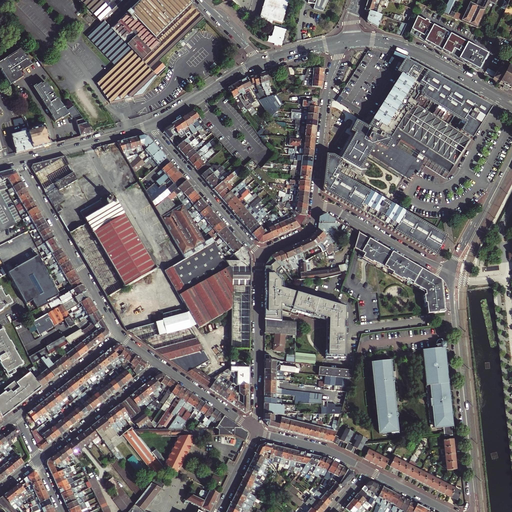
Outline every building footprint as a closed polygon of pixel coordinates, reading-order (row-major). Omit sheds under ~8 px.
[(103,20),(122,0),(79,0),(86,7),(95,16),(87,24),(93,30),(86,36),(100,50),(117,35),(157,77),(161,73),(166,68),(159,61),(187,34),(204,17),(195,7),(187,0),(141,0),(129,11),(111,29),(103,20)] [(273,21),(282,24),(288,6),(287,6),(288,3),(289,3),(289,0),(264,0),(260,17),(261,18),(259,22),(271,26),(273,21)] [(308,0),(308,3),(315,5),(314,10),(323,12),(328,0),(308,0)] [(453,18),(456,13),(450,10),(455,1),(461,3),(462,0),(448,0),(442,13),(453,18)] [(461,21),(477,28),(487,5),(488,4),(489,0),(482,0),(479,7),(470,3),(463,16),(461,21)] [(375,14),(379,5),(368,1),(365,10),(369,12),(375,14)] [(503,10),(505,10),(508,4),(504,2),(499,12),(502,13),(503,10)] [(367,23),(377,28),(381,16),(375,14),(369,12),(366,19),(367,23)] [(402,17),(391,13),(389,19),(400,22),(402,17)] [(489,57),(417,18),(410,34),(480,73),(489,57)] [(400,36),(406,25),(402,23),(396,35),(400,36)] [(278,45),(281,46),(287,30),(284,29),(275,26),(272,36),(271,36),(271,37),(269,36),(267,42),(275,44),(274,45),(278,46),(278,45)] [(128,98),(143,95),(153,81),(155,78),(157,77),(117,35),(100,50),(114,65),(109,70),(96,82),(104,93),(110,103),(128,98)] [(73,50),(76,54),(82,48),(79,45),(73,50)] [(32,65),(20,50),(0,62),(0,71),(9,87),(23,78),(19,72),(22,70),(23,72),(32,65)] [(468,138),(472,140),(492,108),(432,75),(404,60),(396,73),(400,76),(388,68),(389,66),(373,55),(367,51),(341,92),(341,93),(338,97),(359,110),(356,115),(364,120),(367,115),(373,119),(367,129),(355,122),(350,133),(354,135),(339,161),(333,157),(326,156),(322,191),(357,211),(397,235),(435,257),(447,237),(443,235),(398,208),(396,207),(389,203),(391,200),(358,179),(362,171),(361,171),(370,155),(371,155),(408,178),(412,172),(410,171),(414,164),(418,167),(425,157),(447,171),(468,138)] [(511,66),(509,65),(507,68),(500,64),(497,71),(511,78),(511,66)] [(313,76),(323,77),(324,69),(323,69),(316,69),(313,69),(310,69),(307,70),(306,73),(305,76),(307,76),(313,77),(313,76)] [(511,78),(497,71),(493,79),(499,83),(511,90),(511,78)] [(267,88),(270,86),(265,72),(259,74),(261,84),(266,98),(270,97),(267,88)] [(266,98),(261,84),(259,74),(246,78),(247,81),(250,86),(253,85),(253,84),(255,83),(256,86),(256,85),(259,92),(261,91),(264,99),(266,98)] [(251,88),(250,86),(247,81),(246,78),(238,82),(248,101),(249,102),(251,104),(254,102),(249,93),(250,92),(248,89),(251,88)] [(249,102),(248,101),(238,82),(233,85),(243,103),(244,104),(247,109),(252,105),(251,104),(249,102)] [(66,111),(45,83),(42,85),(41,84),(35,88),(43,101),(42,101),(46,109),(48,109),(53,116),(52,116),(55,122),(68,114),(71,118),(81,115),(74,106),(66,111)] [(239,105),(243,103),(233,85),(228,89),(229,92),(239,108),(240,107),(239,105)] [(277,111),(283,105),(276,94),(270,97),(266,98),(264,99),(259,100),(270,118),(272,117),(277,111)] [(295,113),(317,116),(318,108),(316,108),(308,107),(302,106),(302,110),(300,109),(300,111),(287,109),(287,112),(295,113)] [(205,128),(206,127),(199,118),(193,111),(186,115),(196,129),(199,134),(201,133),(200,131),(202,129),(201,127),(202,125),(205,128)] [(301,120),(317,122),(317,116),(295,113),(295,117),(296,117),(295,119),(301,120)] [(195,130),(196,129),(186,115),(181,118),(192,134),(195,138),(197,137),(194,133),(196,132),(195,130)] [(190,135),(192,134),(181,118),(177,121),(186,134),(188,132),(190,135)] [(81,136),(87,135),(84,124),(82,125),(81,122),(80,122),(80,121),(81,121),(81,119),(77,121),(80,132),(81,136)] [(87,135),(94,133),(92,131),(83,119),(81,119),(81,121),(80,121),(80,122),(81,122),(82,125),(84,124),(87,135)] [(188,138),(186,134),(177,121),(171,124),(178,134),(180,132),(185,140),(187,138),(188,138)] [(33,149),(50,145),(45,124),(38,126),(32,128),(32,130),(28,131),(33,149)] [(178,134),(171,124),(164,129),(164,133),(174,144),(176,147),(183,141),(181,139),(181,138),(178,141),(174,137),(178,134)] [(296,135),(315,137),(316,127),(295,124),(294,128),(300,128),(300,130),(292,130),(292,134),(296,135)] [(16,153),(33,149),(28,131),(11,135),(16,153)] [(143,147),(146,150),(153,143),(147,136),(144,135),(138,137),(141,147),(143,147)] [(288,142),(314,145),(315,137),(296,135),(295,139),(288,138),(288,142)] [(142,151),(141,147),(138,137),(133,138),(137,152),(142,151)] [(137,152),(133,138),(129,139),(132,153),(133,153),(134,153),(135,155),(137,154),(137,152)] [(180,151),(190,143),(187,138),(185,140),(183,141),(176,147),(180,151)] [(133,153),(132,153),(129,139),(124,141),(128,155),(131,154),(132,156),(134,155),(133,153)] [(180,151),(184,156),(196,146),(194,144),(197,142),(195,139),(190,143),(180,151)] [(128,155),(124,141),(117,142),(126,158),(129,164),(138,157),(137,154),(135,155),(134,153),(133,153),(134,155),(134,156),(131,157),(131,156),(129,157),(128,155)] [(184,156),(188,160),(200,149),(199,148),(204,144),(202,141),(199,143),(196,146),(184,156)] [(299,150),(313,151),(314,145),(288,142),(287,145),(295,146),(295,149),(299,150)] [(135,173),(144,165),(160,151),(153,143),(146,150),(145,151),(149,155),(143,161),(139,156),(138,157),(129,164),(135,173)] [(188,160),(192,165),(207,152),(205,150),(208,148),(205,145),(205,146),(200,149),(188,160)] [(197,171),(205,164),(203,162),(214,153),(211,149),(207,152),(192,165),(197,171)] [(293,155),(313,157),(313,151),(299,150),(295,149),(291,149),(289,149),(288,150),(288,151),(288,155),(293,155)] [(151,164),(155,168),(166,158),(160,151),(144,165),(146,168),(151,164)] [(64,200),(59,191),(76,180),(64,156),(59,158),(33,165),(31,168),(53,206),(57,203),(58,204),(64,200)] [(154,180),(156,182),(174,167),(166,158),(155,168),(151,171),(155,176),(153,178),(154,180)] [(197,171),(205,180),(219,168),(218,166),(214,169),(208,162),(205,164),(197,171)] [(158,189),(164,184),(178,172),(174,167),(156,182),(154,184),(158,189)] [(209,185),(217,178),(215,176),(224,169),(221,167),(219,168),(205,180),(209,185)] [(225,171),(224,169),(215,176),(217,178),(225,171)] [(7,178),(8,179),(17,174),(16,171),(13,170),(0,173),(0,175),(3,182),(6,181),(5,179),(7,178)] [(209,185),(213,190),(229,176),(227,173),(225,171),(217,178),(209,185)] [(169,187),(173,184),(182,177),(178,172),(164,184),(165,185),(166,184),(167,185),(169,187)] [(213,190),(218,195),(233,182),(231,179),(236,176),(233,172),(229,176),(213,190)] [(8,180),(10,183),(19,178),(17,174),(8,179),(8,180)] [(155,208),(167,198),(186,181),(182,177),(173,184),(169,187),(167,189),(165,187),(167,185),(166,184),(165,185),(164,184),(158,189),(154,184),(145,191),(155,208)] [(7,189),(8,191),(22,182),(19,178),(10,183),(11,184),(8,185),(6,187),(7,189)] [(178,197),(182,194),(191,187),(186,181),(167,198),(170,201),(177,196),(178,197)] [(221,199),(226,204),(239,193),(246,187),(247,186),(245,184),(243,181),(237,186),(234,188),(221,199)] [(19,198),(28,193),(22,182),(8,191),(10,195),(11,194),(15,192),(16,194),(19,198)] [(218,195),(221,199),(234,188),(237,186),(233,182),(218,195)] [(181,203),(187,198),(195,191),(191,187),(182,194),(178,197),(180,201),(181,203)] [(239,193),(241,195),(248,189),(246,187),(239,193)] [(226,204),(230,210),(242,199),(249,193),(250,192),(248,189),(241,195),(239,193),(226,204)] [(297,196),(308,198),(309,193),(299,192),(290,190),(290,194),(290,195),(292,195),(297,196)] [(183,205),(184,208),(198,196),(195,191),(187,198),(181,203),(182,204),(183,205)] [(307,205),(308,198),(297,196),(292,195),(290,195),(288,194),(285,193),(283,192),(283,196),(282,203),(287,200),(289,200),(293,201),(296,202),(298,203),(307,205)] [(20,199),(22,203),(31,198),(28,193),(19,198),(17,199),(18,200),(20,199)] [(230,210),(235,215),(247,204),(257,196),(255,193),(252,196),(245,202),(242,199),(230,210)] [(242,199),(245,202),(252,196),(249,193),(242,199)] [(74,231),(106,298),(159,272),(124,200),(115,205),(111,196),(81,210),(88,224),(74,231)] [(193,205),(194,206),(202,199),(198,196),(184,208),(186,210),(193,205)] [(235,215),(239,220),(258,204),(262,200),(259,197),(258,198),(249,206),(247,204),(235,215)] [(19,211),(25,208),(34,202),(31,198),(22,203),(19,205),(16,206),(19,211)] [(170,201),(167,198),(155,208),(158,213),(162,211),(165,215),(176,208),(170,201)] [(187,212),(189,216),(205,203),(202,199),(194,206),(187,212)] [(305,215),(306,215),(307,210),(295,207),(291,205),(288,204),(289,200),(287,200),(282,203),(285,205),(289,208),(294,211),(298,214),(299,214),(305,215)] [(307,210),(307,205),(298,203),(296,202),(293,201),(289,200),(288,204),(291,205),(295,207),(307,210)] [(22,216),(27,213),(37,207),(34,202),(25,208),(19,211),(22,216)] [(61,210),(58,204),(57,203),(53,206),(57,213),(61,210)] [(197,217),(200,214),(208,207),(205,203),(189,216),(191,219),(193,217),(195,218),(197,217)] [(244,225),(256,215),(263,209),(258,204),(239,220),(244,225)] [(25,222),(40,213),(37,207),(27,213),(22,216),(23,220),(25,222)] [(197,217),(200,220),(211,211),(208,207),(200,214),(197,217)] [(256,215),(258,217),(265,212),(263,209),(256,215)] [(196,223),(200,227),(201,226),(215,214),(211,211),(200,220),(197,223),(196,223)] [(244,225),(248,230),(267,214),(265,212),(258,217),(256,215),(244,225)] [(34,224),(43,218),(40,213),(25,222),(26,224),(26,225),(32,221),(34,224)] [(252,235),(264,225),(266,223),(267,222),(265,220),(269,217),(268,213),(267,214),(248,230),(252,235)] [(299,227),(295,221),(293,220),(287,213),(285,214),(285,215),(292,230),(299,227)] [(204,230),(218,218),(215,214),(201,226),(204,230)] [(295,221),(299,227),(305,215),(299,214),(293,220),(295,221)] [(288,232),(292,230),(285,215),(280,217),(281,218),(288,232)] [(318,223),(334,224),(335,220),(326,215),(319,218),(318,223)] [(278,236),(283,234),(276,218),(275,216),(272,217),(274,220),(273,220),(274,221),(272,222),(278,236)] [(33,230),(46,223),(43,218),(34,224),(30,226),(33,230)] [(209,233),(221,222),(218,218),(204,230),(203,231),(206,235),(207,234),(209,233)] [(283,234),(288,232),(281,218),(278,219),(277,218),(276,218),(283,234)] [(272,239),(278,236),(272,222),(270,219),(267,222),(266,223),(269,231),(272,239)] [(213,237),(217,234),(225,227),(221,222),(209,233),(212,238),(213,237)] [(31,234),(33,238),(49,228),(46,223),(33,230),(34,233),(31,234)] [(330,234),(333,236),(336,229),(339,224),(334,224),(318,223),(318,229),(318,230),(319,231),(319,230),(324,234),(323,235),(326,238),(330,234)] [(255,239),(264,231),(266,230),(264,227),(265,226),(264,225),(252,235),(255,239)] [(217,234),(220,238),(228,231),(225,227),(217,234)] [(33,238),(35,242),(52,233),(49,228),(33,238)] [(330,242),(326,238),(323,235),(324,234),(319,230),(319,231),(318,230),(312,235),(321,244),(325,247),(326,250),(331,244),(329,242),(330,242)] [(219,245),(223,242),(232,234),(228,231),(220,238),(217,241),(216,241),(219,245)] [(262,243),(272,239),(269,231),(265,233),(264,231),(255,239),(258,242),(262,243)] [(35,242),(38,248),(54,237),(52,233),(35,242)] [(425,303),(426,314),(432,314),(444,312),(441,282),(362,235),(359,233),(355,249),(358,250),(365,255),(363,258),(372,263),(373,262),(383,268),(384,266),(388,269),(387,270),(393,273),(392,275),(402,281),(403,279),(406,281),(407,279),(414,283),(413,284),(424,291),(424,294),(423,295),(424,303),(425,303)] [(223,246),(224,248),(235,238),(232,234),(223,242),(219,245),(217,247),(220,251),(222,250),(221,248),(223,246)] [(325,247),(321,244),(312,235),(309,239),(298,244),(303,253),(318,246),(321,248),(322,253),(326,251),(325,250),(326,250),(325,247)] [(45,248),(46,250),(58,243),(54,237),(38,248),(39,251),(45,248)] [(220,251),(223,256),(238,242),(235,238),(224,248),(222,250),(220,251)] [(231,257),(233,255),(243,247),(238,242),(223,256),(224,258),(226,261),(230,258),(231,257)] [(45,258),(48,256),(61,248),(58,243),(46,250),(40,253),(43,259),(45,258)] [(302,259),(304,258),(303,253),(298,244),(291,247),(298,261),(302,259)] [(250,262),(250,260),(248,253),(243,247),(233,255),(238,261),(244,262),(250,262)] [(299,263),(298,261),(291,247),(283,250),(292,270),(295,269),(296,273),(298,273),(297,268),(298,267),(297,265),(298,264),(299,263)] [(45,264),(47,262),(63,253),(61,248),(48,256),(50,259),(47,261),(45,258),(43,259),(45,264)] [(290,270),(292,270),(283,250),(278,253),(285,269),(286,269),(287,271),(288,273),(291,272),(290,270)] [(51,262),(53,265),(66,257),(63,253),(47,262),(48,264),(51,262)] [(286,269),(285,269),(278,253),(271,255),(271,256),(285,273),(287,271),(286,269)] [(46,302),(59,296),(39,255),(7,273),(26,305),(32,302),(37,309),(47,304),(46,302)] [(265,299),(264,320),(281,322),(281,303),(292,307),(291,309),(309,314),(310,312),(328,317),(328,349),(325,349),(325,357),(344,357),(345,327),(344,327),(344,320),(345,320),(346,306),(282,287),(283,281),(276,273),(276,270),(280,266),(271,256),(265,265),(265,299)] [(50,272),(54,270),(68,261),(66,257),(53,265),(47,268),(50,272)] [(54,274),(55,275),(71,266),(68,261),(54,270),(55,273),(54,274)] [(323,279),(340,275),(339,268),(322,272),(315,273),(306,273),(306,263),(305,261),(303,261),(303,263),(300,264),(301,280),(323,279)] [(59,275),(61,278),(73,270),(71,266),(55,275),(56,276),(59,275)] [(67,280),(76,275),(73,270),(61,278),(58,279),(60,282),(66,278),(67,280)] [(70,285),(79,280),(76,275),(67,280),(61,284),(63,287),(69,283),(70,285)] [(64,291),(66,294),(82,285),(79,280),(70,285),(67,287),(68,289),(64,291)] [(62,301),(64,304),(86,291),(82,285),(66,294),(62,297),(59,298),(61,301),(62,301)] [(0,314),(4,312),(3,312),(13,306),(8,298),(6,300),(1,291),(0,291),(0,314)] [(67,311),(71,308),(90,298),(86,291),(64,304),(58,308),(61,314),(67,311)] [(73,314),(74,313),(92,302),(90,298),(71,308),(73,311),(72,311),(73,314)] [(76,318),(82,314),(95,307),(92,302),(74,313),(76,315),(74,316),(76,318)] [(81,321),(88,317),(97,311),(95,307),(82,314),(83,317),(79,319),(81,321)] [(39,335),(54,326),(64,320),(68,327),(71,327),(75,325),(67,311),(61,314),(58,308),(27,325),(31,332),(36,329),(39,335)] [(90,330),(94,326),(102,319),(97,311),(88,317),(92,322),(89,324),(90,325),(86,328),(82,331),(81,330),(65,339),(64,337),(61,338),(46,347),(30,358),(32,364),(36,362),(41,359),(47,355),(52,353),(56,350),(60,348),(65,345),(69,343),(73,340),(78,338),(82,335),(86,333),(89,331),(90,330)] [(108,335),(109,331),(102,319),(94,326),(104,338),(108,335)] [(295,336),(295,331),(295,323),(294,323),(264,320),(264,333),(275,334),(285,335),(295,336)] [(46,347),(61,338),(54,326),(39,335),(42,341),(46,347)] [(100,342),(104,338),(94,326),(90,330),(92,332),(93,333),(100,342)] [(96,345),(100,342),(93,333),(92,332),(90,330),(89,331),(86,333),(88,335),(90,336),(96,345)] [(3,369),(9,378),(17,374),(15,371),(24,366),(14,350),(15,350),(11,343),(10,343),(3,331),(0,332),(0,362),(1,364),(0,365),(3,369)] [(92,348),(96,345),(90,336),(88,335),(86,333),(82,335),(84,338),(86,340),(92,348)] [(273,350),(283,351),(285,335),(275,334),(273,350)] [(88,351),(92,348),(86,340),(84,338),(82,335),(78,338),(80,340),(82,343),(88,351)] [(84,354),(88,351),(82,343),(80,340),(78,338),(73,340),(75,342),(76,343),(78,342),(80,344),(78,346),(84,354)] [(451,426),(450,410),(446,378),(442,343),(442,339),(441,339),(439,340),(438,340),(437,341),(436,342),(436,343),(436,344),(436,347),(436,349),(435,349),(422,351),(426,394),(430,429),(434,428),(443,427),(443,428),(444,436),(452,436),(452,429),(451,426)] [(80,357),(84,354),(78,346),(76,343),(75,342),(73,340),(69,343),(71,345),(74,349),(80,357)] [(453,426),(449,387),(445,346),(445,342),(442,343),(446,378),(450,410),(451,426),(453,426)] [(70,352),(68,349),(65,345),(60,348),(63,351),(66,355),(72,363),(76,360),(70,352)] [(121,353),(122,353),(125,349),(120,345),(116,345),(111,349),(117,357),(119,356),(118,355),(121,353)] [(69,366),(72,363),(66,355),(63,351),(60,348),(56,350),(58,353),(62,358),(69,366)] [(76,360),(80,357),(74,349),(70,352),(76,360)] [(118,358),(117,357),(111,349),(107,352),(114,361),(116,364),(118,366),(119,365),(121,364),(122,363),(120,360),(118,358)] [(122,363),(125,360),(131,352),(125,349),(122,353),(120,356),(122,357),(120,360),(122,363)] [(65,369),(69,366),(62,358),(60,359),(57,355),(58,353),(56,350),(52,353),(65,369)] [(116,364),(114,361),(107,352),(103,355),(110,364),(112,367),(114,369),(116,367),(118,366),(116,364)] [(124,369),(130,364),(136,356),(131,352),(125,360),(122,363),(121,364),(122,366),(124,369)] [(61,372),(65,369),(52,353),(47,355),(49,358),(50,357),(51,358),(50,359),(61,372)] [(55,377),(61,372),(50,359),(51,358),(50,357),(49,358),(47,355),(41,359),(45,364),(55,377)] [(106,367),(110,364),(103,355),(99,358),(106,367)] [(137,375),(134,371),(141,360),(136,356),(130,364),(124,369),(125,370),(132,379),(137,375)] [(102,370),(106,367),(99,358),(95,361),(102,370)] [(137,375),(147,367),(147,364),(141,360),(134,371),(137,375)] [(299,368),(283,366),(282,365),(284,364),(284,362),(269,360),(264,360),(264,369),(283,371),(298,373),(299,368)] [(103,372),(102,370),(95,361),(91,364),(98,373),(100,376),(102,378),(104,376),(106,375),(104,373),(103,372)] [(392,383),(394,383),(393,378),(396,378),(396,375),(393,375),(393,372),(392,372),(391,373),(390,369),(392,369),(391,361),(370,363),(371,368),(371,371),(372,371),(373,377),(372,377),(372,378),(372,382),(372,385),(374,385),(374,393),(375,397),(375,399),(376,405),(375,406),(375,410),(375,413),(377,413),(377,419),(378,428),(379,434),(397,432),(395,418),(398,418),(397,414),(398,414),(397,409),(395,409),(394,404),(392,390),(392,386),(392,383)] [(236,385),(249,385),(249,368),(235,367),(235,362),(231,362),(231,372),(237,372),(237,378),(233,378),(233,383),(235,385),(236,385)] [(51,380),(55,377),(45,364),(42,366),(45,370),(44,371),(51,380)] [(96,374),(98,373),(91,364),(87,367),(94,376),(96,374)] [(121,373),(128,382),(132,379),(125,370),(123,372),(122,370),(120,367),(119,365),(118,366),(116,367),(118,369),(121,373)] [(42,387),(47,383),(40,375),(34,367),(33,366),(32,367),(36,373),(32,375),(34,378),(42,387)] [(47,383),(51,380),(44,371),(41,367),(38,369),(41,373),(40,375),(47,383)] [(96,379),(94,376),(87,367),(83,370),(94,384),(96,382),(98,381),(96,379)] [(124,385),(128,382),(121,373),(119,375),(117,372),(116,372),(115,371),(118,369),(116,367),(114,369),(112,370),(117,376),(124,385)] [(325,376),(350,378),(352,370),(319,367),(318,375),(325,376)] [(92,386),(94,384),(83,370),(79,373),(86,382),(88,381),(91,384),(88,385),(90,387),(92,386)] [(120,388),(124,385),(117,376),(115,378),(110,371),(110,372),(108,373),(109,374),(113,380),(120,388)] [(88,385),(86,382),(79,373),(75,377),(82,385),(84,384),(86,387),(84,388),(86,390),(88,389),(90,387),(88,385)] [(116,392),(120,388),(113,380),(111,381),(109,378),(108,379),(106,376),(109,374),(108,373),(106,375),(104,376),(106,380),(109,383),(116,392)] [(32,375),(32,374),(17,384),(16,382),(4,391),(5,393),(0,397),(0,414),(2,418),(42,387),(34,378),(32,375)] [(159,383),(160,384),(165,376),(162,374),(158,374),(153,378),(158,384),(159,383)] [(112,395),(116,392),(109,383),(107,384),(105,381),(106,380),(104,376),(102,378),(100,379),(103,383),(112,395)] [(163,390),(167,385),(170,380),(165,376),(160,384),(159,385),(163,390)] [(342,391),(347,392),(350,378),(325,376),(324,382),(324,387),(323,390),(342,391)] [(78,388),(82,385),(75,377),(71,380),(78,388)] [(162,392),(163,390),(159,385),(158,384),(153,378),(150,381),(158,392),(161,390),(162,392)] [(81,391),(78,388),(71,380),(67,383),(78,396),(80,395),(82,393),(81,391)] [(160,409),(163,405),(177,385),(170,380),(167,385),(163,390),(162,392),(160,395),(157,399),(155,401),(153,402),(150,404),(160,410),(160,409)] [(108,398),(112,395),(103,383),(100,384),(98,381),(96,382),(108,398)] [(158,392),(150,381),(146,384),(153,393),(155,396),(157,399),(160,395),(160,394),(158,395),(157,394),(159,393),(158,392)] [(210,389),(214,392),(220,384),(215,381),(210,389)] [(104,401),(108,398),(96,382),(94,384),(96,387),(94,389),(97,392),(104,401)] [(76,398),(78,396),(67,383),(64,386),(70,395),(73,398),(74,400),(76,398)] [(151,394),(153,393),(146,384),(142,387),(149,396),(151,399),(152,400),(153,402),(155,401),(153,398),(153,397),(151,394)] [(214,392),(218,395),(224,386),(220,384),(214,392)] [(160,409),(165,412),(182,388),(177,385),(163,405),(160,409)] [(218,395),(222,397),(228,389),(229,388),(225,385),(224,386),(218,395)] [(66,398),(70,395),(64,386),(60,389),(66,398)] [(93,395),(100,404),(104,401),(97,392),(95,393),(90,387),(88,389),(90,391),(93,395)] [(151,399),(149,396),(142,387),(138,390),(145,399),(147,402),(151,399)] [(163,426),(175,408),(187,391),(182,388),(165,412),(158,422),(163,426)] [(321,404),(322,394),(285,390),(282,390),(282,389),(279,389),(264,388),(264,394),(281,395),(295,396),(295,401),(295,404),(321,404)] [(69,401),(66,398),(60,389),(56,392),(66,406),(68,404),(70,403),(69,401)] [(222,397),(226,400),(232,392),(228,389),(222,397)] [(147,402),(145,399),(138,390),(134,393),(143,405),(144,405),(147,407),(149,405),(147,402)] [(181,410),(186,403),(192,394),(187,391),(175,408),(163,426),(168,430),(169,429),(176,418),(177,416),(181,410)] [(339,405),(343,405),(345,399),(346,394),(347,392),(342,391),(339,405)] [(66,406),(56,392),(52,395),(58,404),(61,402),(63,405),(61,407),(62,409),(63,409),(64,407),(66,406)] [(80,395),(92,410),(96,407),(89,398),(87,399),(84,395),(86,394),(84,392),(82,393),(80,395)] [(226,400),(230,403),(236,395),(232,392),(226,400)] [(142,411),(146,408),(143,405),(134,393),(130,396),(139,408),(141,411),(142,411)] [(177,416),(181,419),(196,397),(192,394),(186,403),(181,410),(177,416)] [(61,407),(58,404),(52,395),(48,398),(55,407),(57,405),(59,408),(57,410),(59,412),(60,411),(62,409),(61,407)] [(88,413),(92,410),(80,395),(78,396),(76,398),(88,413)] [(89,398),(96,407),(100,404),(93,395),(89,398)] [(141,411),(139,408),(130,396),(128,397),(138,409),(140,412),(141,411)] [(243,405),(241,403),(242,397),(238,397),(238,402),(235,406),(245,413),(249,412),(249,396),(243,396),(243,405)] [(129,416),(138,409),(128,397),(120,404),(129,416)] [(182,429),(185,425),(190,418),(201,401),(196,397),(181,419),(177,416),(176,418),(169,429),(168,430),(182,429)] [(57,410),(55,407),(48,398),(44,401),(55,415),(57,414),(58,412),(59,412),(57,410)] [(84,416),(88,413),(76,398),(74,400),(72,401),(75,405),(84,416)] [(53,417),(55,415),(44,401),(40,404),(51,418),(53,417)] [(194,420),(196,417),(205,404),(201,401),(190,418),(194,421),(194,420)] [(80,419),(84,416),(75,405),(73,406),(70,403),(68,404),(71,407),(80,419)] [(50,419),(51,418),(40,404),(36,408),(47,421),(49,420),(50,419)] [(131,419),(129,416),(120,404),(116,407),(125,419),(127,422),(131,419)] [(200,417),(202,419),(204,417),(210,407),(205,404),(196,417),(194,420),(196,421),(195,422),(196,422),(200,417)] [(292,414),(294,414),(295,406),(276,405),(264,404),(263,415),(274,415),(277,415),(278,415),(282,414),(284,414),(287,414),(292,414)] [(341,415),(341,413),(343,405),(339,405),(338,408),(325,408),(325,404),(322,404),(321,414),(324,414),(329,414),(335,415),(341,415)] [(76,422),(80,419),(71,407),(69,409),(66,406),(64,407),(69,414),(76,422)] [(123,420),(125,419),(116,407),(112,410),(123,425),(126,424),(123,420)] [(202,424),(204,426),(208,420),(215,411),(210,407),(204,417),(205,417),(202,421),(204,422),(202,424)] [(46,422),(47,421),(36,408),(32,411),(41,422),(43,421),(45,423),(46,422)] [(72,426),(76,422),(69,414),(68,415),(63,409),(62,409),(60,411),(65,417),(72,426)] [(121,427),(123,425),(112,410),(108,413),(117,425),(119,423),(121,427)] [(43,425),(41,422),(32,411),(28,414),(35,422),(39,428),(41,426),(42,425),(43,425)] [(213,423),(214,422),(219,414),(215,411),(208,420),(204,426),(207,428),(211,422),(213,423)] [(68,429),(72,426),(65,417),(64,418),(61,415),(60,416),(58,412),(57,414),(58,416),(61,420),(68,429)] [(117,426),(117,425),(108,413),(104,417),(116,432),(118,431),(115,427),(117,426)] [(146,423),(149,421),(143,413),(138,417),(144,425),(146,423)] [(33,423),(35,422),(28,414),(26,415),(25,419),(28,425),(32,422),(33,423)] [(65,432),(68,429),(61,420),(59,421),(56,417),(58,416),(57,414),(55,415),(53,417),(55,420),(57,423),(65,432)] [(216,428),(224,417),(219,414),(214,422),(216,423),(212,428),(216,428)] [(278,429),(283,430),(286,419),(286,416),(287,414),(284,414),(284,416),(281,416),(281,418),(278,429)] [(283,430),(288,431),(291,420),(291,417),(286,416),(286,419),(283,430)] [(61,435),(65,432),(57,423),(55,420),(53,417),(51,418),(50,419),(49,420),(51,423),(61,435)] [(117,434),(116,432),(104,417),(91,426),(99,436),(115,457),(118,455),(116,454),(117,453),(114,448),(109,440),(117,434)] [(139,429),(144,425),(138,417),(135,420),(133,417),(131,419),(133,421),(139,429)] [(245,442),(247,436),(246,432),(224,417),(216,428),(212,428),(209,428),(206,428),(202,429),(196,429),(188,429),(182,429),(168,430),(160,430),(157,430),(156,430),(151,430),(150,430),(148,430),(142,430),(140,430),(134,430),(139,437),(159,436),(180,436),(191,436),(233,436),(245,442)] [(268,426),(278,429),(281,418),(277,418),(277,420),(263,420),(268,426)] [(314,438),(318,439),(321,428),(322,424),(319,423),(319,422),(317,422),(317,423),(316,427),(314,438)] [(57,438),(61,435),(51,423),(47,426),(50,429),(57,438)] [(298,434),(304,435),(307,424),(301,423),(298,434)] [(53,441),(57,438),(50,429),(47,426),(46,427),(45,428),(42,425),(41,426),(53,441)] [(12,442),(11,440),(19,434),(16,427),(12,426),(1,435),(9,444),(12,442)] [(39,447),(43,449),(53,441),(41,426),(39,428),(36,430),(44,439),(37,444),(39,447)] [(92,440),(99,436),(91,426),(85,431),(92,440)] [(164,468),(152,453),(139,437),(134,430),(131,427),(127,430),(123,433),(123,434),(138,453),(156,477),(164,468)] [(348,444),(349,442),(354,433),(346,429),(341,439),(335,435),(333,443),(338,446),(341,441),(348,444)] [(32,433),(37,444),(44,439),(36,430),(32,433)] [(86,445),(92,440),(85,431),(81,435),(83,438),(82,439),(86,445)] [(12,449),(9,444),(1,435),(0,435),(0,442),(8,452),(9,451),(12,449)] [(86,445),(82,439),(83,438),(81,435),(76,438),(83,448),(86,446),(86,445)] [(190,451),(191,448),(190,447),(191,445),(191,436),(180,436),(167,463),(165,467),(177,473),(188,451),(190,451)] [(364,445),(365,445),(367,440),(359,436),(354,445),(349,442),(348,444),(346,449),(352,452),(354,448),(361,451),(364,445)] [(81,449),(83,448),(76,438),(71,442),(74,445),(76,444),(80,450),(81,449)] [(444,448),(454,447),(453,439),(443,440),(444,448)] [(74,455),(80,450),(76,444),(74,445),(71,442),(67,446),(74,455)] [(269,459),(269,458),(272,445),(265,444),(258,447),(255,454),(269,461),(269,459)] [(272,461),(274,462),(278,447),(272,445),(269,458),(272,459),(272,461)] [(76,457),(74,455),(67,446),(63,449),(69,456),(70,456),(71,457),(69,459),(70,460),(71,461),(72,460),(73,463),(75,462),(73,459),(76,457)] [(274,462),(279,463),(283,448),(278,447),(274,462)] [(445,455),(454,454),(454,447),(444,448),(445,455)] [(279,466),(284,467),(288,449),(283,448),(279,463),(279,466)] [(69,459),(71,457),(70,456),(69,456),(63,449),(59,452),(67,462),(69,460),(70,460),(69,459)] [(289,461),(291,461),(294,451),(288,449),(284,467),(287,468),(288,466),(289,461)] [(165,467),(167,463),(156,450),(152,453),(164,468),(165,467)] [(364,458),(371,462),(375,454),(368,450),(366,454),(361,452),(359,456),(364,458)] [(8,452),(20,467),(24,463),(15,452),(12,454),(9,451),(8,452)] [(294,470),(295,467),(299,452),(294,451),(291,461),(290,466),(287,471),(289,473),(291,474),(294,470)] [(16,470),(20,467),(8,452),(7,453),(4,455),(5,457),(9,462),(16,470)] [(70,465),(67,462),(59,452),(55,455),(61,463),(62,462),(63,464),(67,468),(68,468),(71,467),(70,465)] [(300,466),(301,464),(304,453),(299,452),(295,467),(294,470),(297,471),(298,471),(300,466)] [(302,469),(304,467),(313,456),(304,453),(301,464),(300,466),(298,471),(299,472),(302,469)] [(268,462),(269,461),(255,454),(253,458),(267,466),(268,462)] [(371,462),(377,465),(382,457),(375,454),(371,462)] [(446,463),(455,462),(454,454),(445,455),(446,463)] [(63,467),(61,465),(63,464),(62,462),(61,463),(55,455),(51,458),(56,465),(59,469),(61,471),(66,469),(64,466),(63,467)] [(306,474),(305,474),(314,462),(312,460),(315,456),(313,456),(304,467),(302,469),(299,472),(302,474),(305,476),(306,474)] [(313,471),(316,467),(321,458),(317,457),(314,462),(305,474),(306,474),(307,475),(308,473),(311,475),(312,474),(313,471)] [(388,461),(388,460),(382,457),(377,465),(384,469),(388,461)] [(11,473),(16,470),(9,462),(7,463),(4,458),(1,460),(11,473)] [(59,469),(56,471),(54,467),(55,467),(55,466),(56,465),(51,458),(48,461),(47,464),(52,475),(61,471),(59,469)] [(264,470),(267,466),(253,458),(250,463),(264,470)] [(317,477),(322,468),(327,459),(321,458),(316,467),(313,471),(316,472),(314,475),(317,477)] [(390,466),(396,470),(401,461),(394,458),(390,466)] [(325,476),(327,472),(333,462),(327,459),(322,468),(325,470),(324,472),(323,471),(320,478),(323,479),(324,478),(325,476)] [(8,476),(11,473),(1,460),(0,460),(0,463),(2,467),(1,468),(8,476)] [(403,473),(410,476),(414,468),(416,464),(410,460),(407,465),(403,473)] [(396,470),(403,473),(407,465),(401,461),(396,470)] [(328,484),(330,480),(338,465),(333,462),(327,472),(328,473),(326,477),(325,476),(324,478),(326,479),(322,486),(325,488),(327,485),(328,486),(329,484),(328,484)] [(447,470),(456,469),(455,462),(446,463),(447,470)] [(262,475),(264,470),(250,463),(248,468),(262,475)] [(335,481),(337,477),(343,467),(338,465),(330,480),(331,481),(332,479),(335,481)] [(337,484),(338,485),(347,469),(343,467),(337,477),(339,478),(337,482),(337,483),(337,484)] [(52,475),(54,480),(68,474),(70,472),(68,468),(67,468),(66,469),(61,471),(52,475)] [(259,480),(262,475),(248,468),(246,473),(255,478),(259,480)] [(410,476),(417,480),(421,472),(414,468),(410,476)] [(341,490),(353,476),(352,472),(347,469),(338,485),(337,486),(341,490)] [(24,480),(25,482),(38,476),(37,473),(34,472),(24,480)] [(54,480),(56,484),(73,477),(72,475),(71,472),(70,472),(68,474),(54,480)] [(132,478),(134,480),(140,475),(137,472),(131,477),(132,478)] [(417,480),(423,483),(427,475),(421,472),(417,480)] [(261,484),(254,480),(255,478),(246,473),(243,478),(253,483),(259,486),(261,484)] [(56,484),(58,489),(74,481),(73,479),(76,477),(76,479),(79,478),(77,475),(73,477),(56,484)] [(423,483),(430,487),(434,478),(427,475),(423,483)] [(27,487),(28,486),(40,480),(38,476),(25,482),(27,487)] [(241,483),(251,488),(253,483),(243,478),(241,483)] [(430,487),(437,490),(441,482),(434,478),(430,487)] [(26,491),(27,492),(43,485),(40,480),(28,486),(29,490),(26,491)] [(58,489),(61,494),(74,488),(78,487),(84,484),(83,481),(81,482),(78,483),(77,480),(74,481),(58,489)] [(328,486),(338,494),(341,490),(337,486),(333,483),(331,481),(330,480),(328,484),(329,484),(328,486)] [(368,493),(368,491),(373,483),(371,482),(367,483),(361,490),(367,494),(368,493)] [(437,490),(443,494),(447,485),(441,482),(437,490)] [(26,491),(24,488),(20,484),(19,483),(15,486),(26,500),(27,499),(25,496),(28,494),(27,492),(26,491)] [(145,511),(144,511),(162,489),(151,483),(144,493),(139,498),(134,505),(130,510),(128,511),(145,511)] [(256,497),(259,492),(251,488),(241,483),(238,488),(256,496),(256,497)] [(369,496),(371,498),(377,485),(373,483),(368,491),(370,492),(370,494),(368,493),(367,494),(369,496)] [(30,496),(32,496),(45,490),(43,485),(27,492),(28,494),(29,497),(30,496)] [(324,490),(334,498),(338,494),(328,486),(327,485),(325,488),(324,490)] [(374,500),(376,501),(382,488),(377,485),(371,498),(369,496),(365,501),(369,504),(371,505),(374,500)] [(443,494),(450,497),(454,489),(447,485),(443,494)] [(28,503),(26,500),(15,486),(11,489),(20,500),(23,498),(25,501),(24,502),(25,504),(27,504),(28,503)] [(181,498),(208,511),(209,511),(219,494),(204,486),(203,488),(205,489),(204,491),(203,490),(201,491),(199,494),(200,495),(206,498),(204,501),(192,496),(193,493),(186,489),(181,498)] [(61,494),(63,500),(80,492),(79,490),(76,491),(74,488),(61,494)] [(255,498),(256,496),(238,488),(236,493),(252,501),(254,497),(255,498)] [(326,507),(330,503),(320,494),(318,492),(316,491),(316,490),(312,488),(309,492),(312,495),(319,501),(326,507)] [(377,511),(381,505),(388,491),(382,488),(376,501),(375,502),(377,503),(375,508),(373,511),(377,511)] [(17,502),(20,500),(11,489),(7,492),(16,503),(17,502)] [(320,494),(330,503),(334,498),(324,490),(324,489),(321,493),(319,491),(317,490),(316,491),(318,492),(320,494)] [(450,497),(457,500),(461,492),(454,489),(450,497)] [(30,500),(31,502),(47,494),(45,490),(32,496),(33,499),(30,500)] [(357,494),(364,499),(367,494),(361,490),(357,494)] [(63,500),(66,505),(84,497),(82,491),(80,492),(63,500)] [(384,511),(394,494),(388,491),(381,505),(383,506),(381,511),(384,511)] [(22,511),(16,503),(7,492),(3,495),(12,506),(15,504),(17,507),(21,511),(22,511)] [(253,502),(252,501),(236,493),(233,498),(250,506),(251,505),(248,503),(248,502),(252,504),(253,502)] [(31,502),(33,506),(49,499),(47,494),(31,502)] [(365,509),(369,504),(365,501),(364,499),(357,494),(353,499),(365,509)] [(391,511),(400,496),(394,494),(384,511),(391,511)] [(17,511),(15,509),(12,506),(3,495),(0,498),(0,504),(8,511),(17,511)] [(323,511),(326,507),(319,501),(312,495),(308,499),(323,511)] [(78,506),(79,505),(78,504),(83,501),(87,500),(85,496),(84,497),(66,505),(68,510),(78,506)] [(398,511),(405,499),(400,496),(391,511),(398,511)] [(248,511),(250,506),(233,498),(231,502),(248,511)] [(304,511),(314,511),(305,503),(299,498),(297,500),(303,505),(300,508),(302,510),(304,511)] [(33,510),(34,511),(51,504),(49,499),(33,506),(29,508),(31,511),(33,510)] [(314,511),(322,511),(323,511),(308,499),(305,503),(314,511)] [(369,511),(365,509),(353,499),(349,504),(357,510),(359,511),(361,511),(364,510),(366,511),(369,511)] [(405,511),(410,502),(405,499),(398,511),(405,511)] [(249,511),(248,511),(231,502),(229,507),(237,511),(242,511),(243,511),(245,511),(249,511)] [(412,511),(416,505),(410,502),(405,511),(412,511)]
